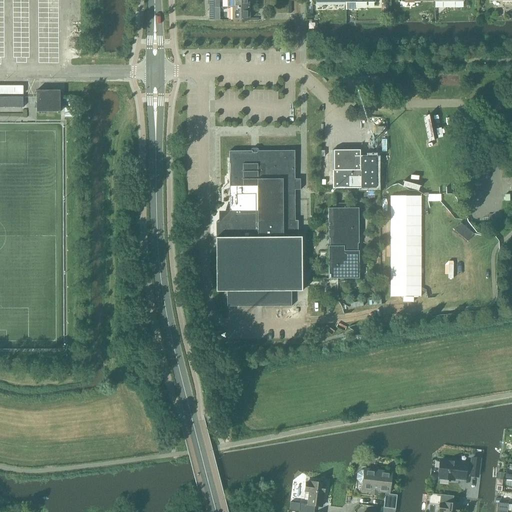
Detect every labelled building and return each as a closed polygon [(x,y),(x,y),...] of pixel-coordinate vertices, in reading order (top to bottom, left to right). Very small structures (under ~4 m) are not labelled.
[(344,0),(345,3),(345,10),(354,10),(354,3),(375,2),(374,0),(344,0)] [(232,20),(248,20),(248,9),(250,9),(250,7),(248,7),(232,7),(232,20)] [(23,86),(0,86),(0,94),(23,94),(23,86)] [(59,113),(59,92),(38,92),(38,113),(59,113)] [(0,107),(23,107),(23,103),(23,97),(0,96),(0,107)] [(221,222),(215,222),(216,292),(227,292),(227,307),(257,307),(257,305),(262,305),(262,307),(291,307),(291,291),(302,291),(301,238),(298,238),(298,221),(295,221),(295,188),(300,188),(300,190),(300,179),(294,179),(294,151),(257,151),(257,153),(252,153),(252,151),(229,151),(229,213),(226,213),(221,218),(221,222)] [(361,151),(333,151),(333,189),(376,188),(376,158),(361,158),(361,151)] [(328,209),(328,238),(328,239),(330,239),(330,246),(328,246),(328,279),(359,279),(358,251),(357,251),(357,244),(358,244),(359,208),(328,209)] [(477,477),(479,459),(471,458),(470,464),(466,464),(466,463),(440,460),(438,476),(439,476),(439,478),(448,480),(448,477),(464,479),(464,475),(469,475),(469,476),(477,477)] [(357,473),(356,479),(360,483),(362,484),(362,489),(372,490),(371,492),(376,492),(376,491),(385,492),(383,508),(395,509),(396,495),(387,494),(388,490),(389,490),(391,474),(378,473),(378,472),(364,470),(361,470),(357,473)] [(299,511),(307,511),(313,511),(314,506),(322,507),(324,484),(310,482),(310,483),(306,483),(305,492),(309,492),(308,501),(300,500),(299,511)] [(457,511),(458,505),(453,504),(454,496),(441,495),(440,504),(438,511),(457,511)] [(506,511),(507,504),(498,503),(496,511),(506,511)]
